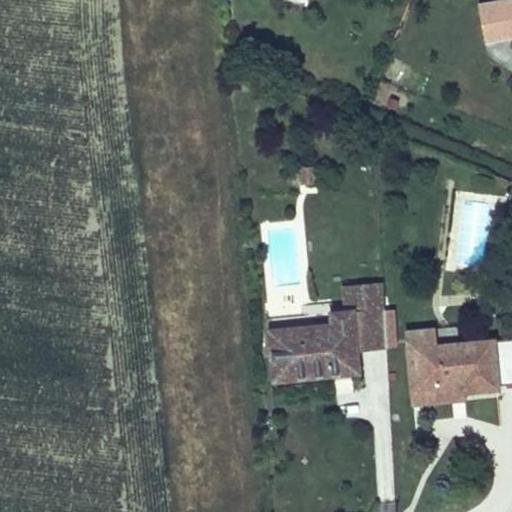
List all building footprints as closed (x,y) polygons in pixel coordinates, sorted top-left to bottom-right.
[(511,0),(505,0),(478,5),(485,42),(511,36),(511,0)] [(317,183),(316,166),(299,167),(300,183),(317,183)] [(450,268),(497,270),(501,195),(453,192),(450,268)] [(384,309),(352,312),(352,311),(332,313),(333,324),(270,331),(274,379),(333,373),(332,365),(357,362),(356,350),(386,348),(384,309)] [(395,347),(392,309),(384,309),(386,348),(395,347)] [(511,383),(511,338),(493,340),(416,348),(422,403),(451,401),(450,391),(451,391),(450,383),(462,382),(462,391),(498,388),(497,385),(511,383)] [(422,403),(416,348),(408,349),(414,404),(422,403)] [(358,371),(357,362),(332,365),(333,373),(358,371)] [(462,391),(462,382),(450,383),(451,391),(450,391),(451,401),(463,399),(462,391)]
